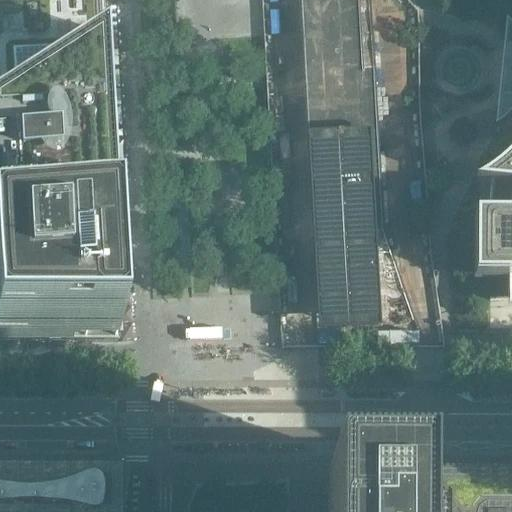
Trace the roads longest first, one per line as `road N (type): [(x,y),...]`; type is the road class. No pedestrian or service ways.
road 1 (tertiary): [(38,418),(76,432),(322,434),(377,419)]
road 2 (tertiary): [(377,419),(322,410),(38,418)]
road 3 (tertiary): [(511,421),(377,419)]
